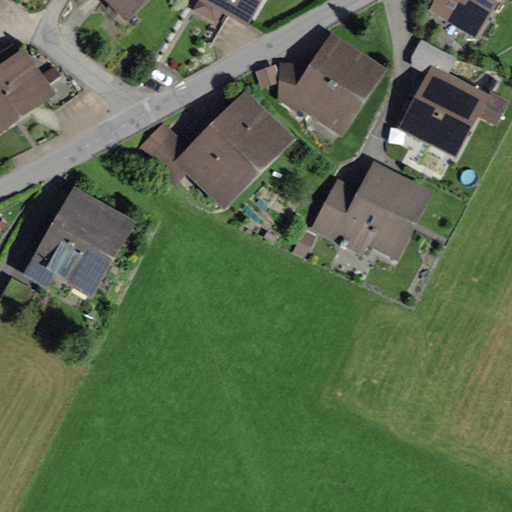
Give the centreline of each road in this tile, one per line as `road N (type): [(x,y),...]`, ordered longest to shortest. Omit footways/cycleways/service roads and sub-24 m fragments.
road 1 (residential): [(350,0),(136,117)]
road 2 (residential): [(59,0),(52,37),(136,117)]
road 3 (residential): [(136,117),(0,188)]
